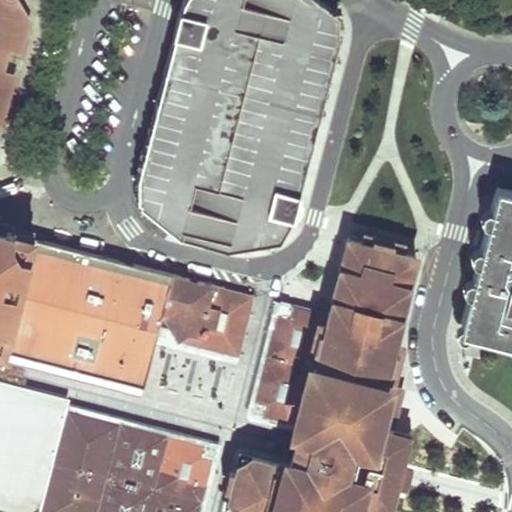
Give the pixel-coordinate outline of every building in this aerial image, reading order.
[(279,240),(287,228),(294,215),(338,42),(338,13),(320,0),(183,0),(137,177),(138,201),(181,236),(227,248),(279,240)] [(0,74),(14,23),(0,19),(0,74)] [(0,121),(25,26),(14,23),(0,74),(0,121)] [(511,188),(505,186),(503,191),(498,195),(494,193),(460,322),(467,324),(468,327),(467,332),(511,343),(511,188)] [(0,227),(0,348),(2,350),(32,236),(0,227)] [(172,273),(32,236),(2,350),(54,363),(99,374),(143,386),(159,324),(172,273)] [(321,336),(314,365),(382,383),(415,255),(347,237),(327,314),(321,336)] [(254,295),(172,273),(159,324),(170,327),(178,341),(224,353),(239,357),(254,295)] [(297,329),(321,336),(327,314),(278,301),(275,314),(270,335),(294,341),(297,329)] [(314,365),(321,336),(297,329),(294,341),(270,335),(268,340),(264,356),(313,370),(314,365)] [(304,404),(313,370),(264,356),(262,362),(258,379),(283,386),(280,397),(304,404)] [(347,511),(382,383),(314,365),(313,370),(304,404),(298,425),(289,464),(253,455),(240,451),(225,508),(238,511),(347,511)] [(298,425),(304,404),(280,397),(283,386),(258,379),(255,390),(249,412),(264,416),(298,425)] [(401,389),(382,383),(347,511),(369,511),(371,505),(391,511),(411,431),(392,426),(401,389)] [(0,508),(14,511),(38,511),(66,408),(29,398),(0,390),(0,508)] [(95,511),(118,422),(66,408),(38,511),(95,511)] [(147,511),(153,489),(161,457),(167,434),(143,428),(118,422),(95,511),(147,511)] [(167,434),(161,457),(184,463),(182,473),(206,480),(211,464),(215,447),(167,434)] [(161,457),(153,489),(201,502),(202,497),(206,480),(182,473),(184,463),(161,457)] [(153,489),(147,511),(198,511),(201,502),(153,489)]
